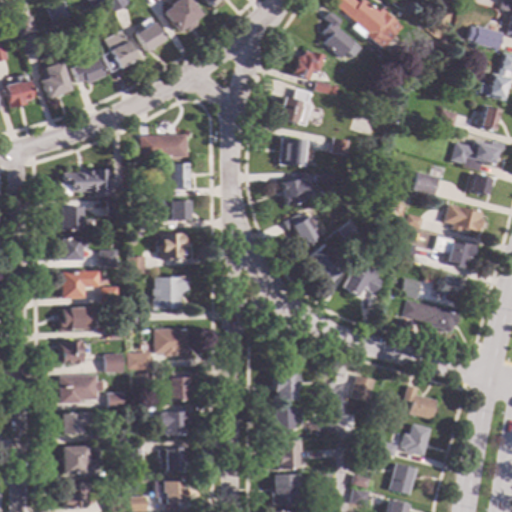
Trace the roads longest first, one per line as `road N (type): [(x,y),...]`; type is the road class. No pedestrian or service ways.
road 1 (residential): [(228,511),(232,240),(222,68)]
road 2 (residential): [(15,511),(13,151)]
road 3 (residential): [(511,385),(302,321),(273,297),(232,240)]
road 4 (residential): [(277,0),(222,68),(67,136),(0,152)]
road 5 (primary): [(487,379),(463,511)]
